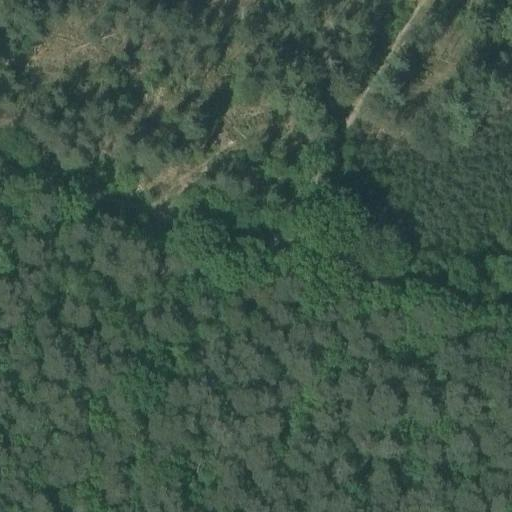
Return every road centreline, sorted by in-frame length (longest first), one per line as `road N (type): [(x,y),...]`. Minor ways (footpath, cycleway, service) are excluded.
road 1 (track): [(426,0),(268,253),(89,511)]
road 2 (track): [(0,169),(511,328)]
